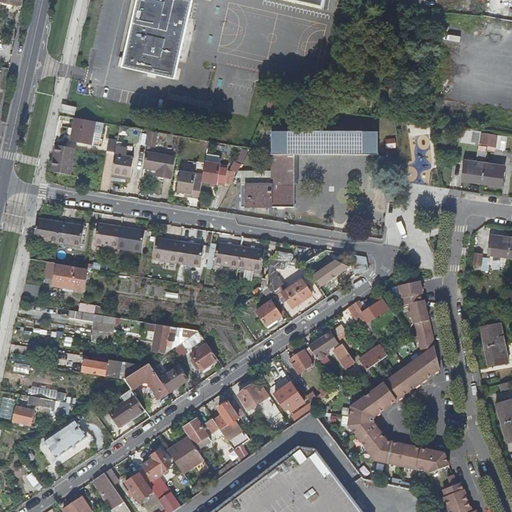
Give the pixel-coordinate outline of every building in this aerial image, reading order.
[(175,78),(193,0),(137,0),(122,67),(125,67),(175,78)] [(76,114),(77,107),(69,105),(63,104),(61,111),(76,114)] [(96,121),(75,117),(71,141),(92,144),(96,121)] [(380,139),(380,131),(363,131),(287,131),(274,131),(274,171),(274,183),(243,183),(243,184),(243,206),(296,206),(296,154),(363,154),(380,154),(380,139)] [(145,147),(154,149),(156,134),(147,132),(145,147)] [(501,148),(502,136),(473,132),(471,144),(501,148)] [(108,139),(106,150),(112,151),(114,140),(108,139)] [(76,148),(57,144),(52,171),(71,174),(76,148)] [(147,150),(144,167),(158,169),(157,175),(173,178),(176,155),(147,150)] [(116,154),(116,155),(113,173),(132,176),(135,157),(116,154)] [(221,163),(206,160),(204,174),(219,177),(221,163)] [(461,181),(501,186),(504,166),(464,161),(461,181)] [(200,197),(202,182),(195,181),(197,172),(182,170),(178,190),(186,192),(193,193),(193,196),(200,197)] [(274,183),(274,171),(239,171),(235,178),(241,178),(242,184),(243,184),(243,183),(274,183)] [(219,177),(204,174),(203,181),(218,183),(219,177)] [(39,219),(35,239),(58,243),(62,221),(39,217),(39,219)] [(86,226),(62,221),(58,243),(82,248),(86,226)] [(119,249),(123,226),(100,222),(96,244),(119,249)] [(147,231),(123,226),(119,249),(143,253),(147,231)] [(511,238),(491,236),(488,255),(511,258),(511,238)] [(179,263),(183,241),(159,237),(155,259),(179,263)] [(206,245),(183,241),(179,263),(202,267),(206,245)] [(240,268),(243,246),(220,242),(216,264),(240,268)] [(267,250),(243,246),(240,268),(263,272),(267,250)] [(330,258),(325,251),(305,264),(314,277),(314,276),(323,288),(352,268),(335,260),(319,272),(316,267),(330,258)] [(488,271),(489,256),(473,254),(472,265),(480,266),(479,270),(488,271)] [(353,270),(365,272),(367,256),(354,255),(353,270)] [(282,263),(267,263),(266,290),(276,290),(278,268),(282,268),(282,263)] [(88,270),(58,265),(55,285),(85,291),(88,270)] [(313,295),(303,279),(283,293),(294,308),(313,295)] [(424,294),(421,281),(400,286),(405,305),(410,304),(412,312),(409,313),(410,318),(414,317),(415,324),(417,324),(420,334),(431,325),(429,318),(430,317),(425,300),(423,301),(422,295),(424,294)] [(364,310),(359,302),(354,305),(366,322),(367,324),(390,308),(382,297),(370,305),(371,306),(364,310)] [(283,316),(272,301),(258,311),(269,328),(277,323),(276,321),(283,316)] [(366,322),(354,305),(354,304),(350,307),(362,324),(366,322)] [(115,327),(116,317),(82,312),(72,310),(70,320),(115,327)] [(174,327),(148,323),(147,330),(156,332),(152,351),(166,353),(168,344),(173,345),(175,331),(174,331),(174,327)] [(509,362),(501,323),(482,328),(490,367),(509,362)] [(441,369),(431,325),(420,334),(425,355),(354,405),(351,425),(366,446),(383,433),(375,423),(373,425),(371,422),(372,416),(375,415),(376,416),(441,369)] [(205,338),(201,331),(184,342),(189,349),(205,338)] [(311,347),(319,359),(320,361),(331,354),(328,350),(339,343),(332,332),(311,347)] [(203,370),(219,359),(209,343),(193,354),(194,356),(192,358),(194,361),(196,359),(203,370)] [(389,355),(380,343),(359,359),(368,370),(384,358),(385,358),(389,355)] [(357,361),(345,344),(336,350),(348,367),(357,361)] [(319,359),(311,347),(291,360),(300,373),(320,360),(319,359)] [(86,360),(84,372),(120,377),(122,363),(110,361),(109,363),(96,361),(97,358),(90,357),(90,360),(86,360)] [(15,371),(30,372),(31,364),(16,363),(15,371)] [(147,365),(126,379),(132,389),(133,390),(148,380),(146,377),(156,371),(151,363),(147,365)] [(180,366),(161,379),(170,392),(189,379),(180,366)] [(161,379),(156,371),(146,377),(148,380),(161,400),(171,393),(170,392),(161,379)] [(500,399),(511,396),(511,383),(511,381),(497,384),(500,399)] [(271,395),(263,384),(260,387),(257,383),(240,394),(250,409),(271,395)] [(306,402),(294,386),(279,397),(290,413),(306,402)] [(57,391),(33,387),(31,396),(52,400),(56,400),(57,391)] [(133,390),(132,389),(123,396),(127,402),(111,412),(120,426),(146,409),(133,390)] [(313,403),(317,408),(324,403),(319,397),(315,391),(308,396),(313,403)] [(20,394),(18,403),(24,404),(24,402),(30,403),(31,396),(20,394)] [(31,396),(30,403),(51,407),(52,400),(31,396)] [(16,400),(3,397),(0,408),(0,418),(11,421),(16,400)] [(251,440),(237,420),(240,417),(238,414),(244,410),(236,398),(229,402),(219,408),(224,414),(215,420),(214,419),(208,423),(219,439),(225,435),(236,451),(251,440)] [(511,441),(511,401),(499,405),(509,442),(511,441)] [(317,408),(313,403),(305,408),(309,414),(314,410),(317,408)] [(17,406),(14,421),(32,425),(35,410),(17,406)] [(299,421),(309,414),(305,408),(295,416),(299,421)] [(210,436),(198,419),(185,428),(197,445),(210,436)] [(78,422),(60,435),(72,453),(91,440),(78,422)] [(389,442),(383,433),(366,446),(377,461),(412,468),(434,452),(389,442)] [(72,453),(60,435),(45,445),(57,463),(72,453)] [(190,436),(169,450),(185,474),(206,460),(190,436)] [(364,511),(317,448),(300,445),(207,511),(364,511)] [(154,480),(149,483),(154,490),(160,499),(168,511),(172,511),(175,511),(181,506),(171,491),(165,495),(155,480),(161,475),(168,471),(166,469),(172,465),(162,450),(153,455),(155,457),(144,465),(154,480)] [(434,452),(412,468),(431,472),(432,474),(452,466),(447,454),(434,452)] [(243,461),(240,456),(216,474),(219,479),(243,461)] [(112,468),(106,472),(114,485),(120,481),(112,468)] [(36,489),(42,485),(34,472),(28,475),(36,489)] [(114,485),(106,472),(94,480),(113,511),(131,511),(132,511),(114,485)] [(149,483),(142,472),(127,483),(139,501),(154,490),(149,483)] [(480,511),(479,508),(474,510),(462,480),(458,482),(454,473),(448,475),(452,485),(444,488),(447,494),(444,495),(450,511),(480,511)] [(165,495),(171,491),(161,475),(155,480),(165,495)] [(91,511),(93,511),(83,496),(64,509),(66,511),(91,511)]
